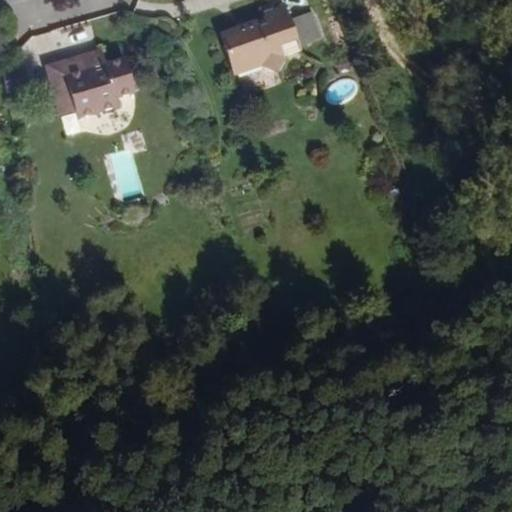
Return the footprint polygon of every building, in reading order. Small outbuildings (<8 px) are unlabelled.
[(292,18),(287,2),(274,6),(270,3),(263,5),(258,9),(261,19),(220,33),(236,77),(267,66),(281,73),(287,60),(305,54),(303,48),(292,18)] [(315,10),(292,18),(303,48),(325,40),(315,10)] [(61,67),(105,52),(102,43),(58,58),(61,67)] [(136,94),(124,59),(109,64),(105,52),(61,67),(67,83),(53,88),(63,117),(79,111),(81,117),(120,104),(118,99),(136,94)] [(67,83),(61,67),(58,58),(45,63),(53,88),(67,83)] [(5,72),(6,91),(24,90),(23,71),(5,72)]
